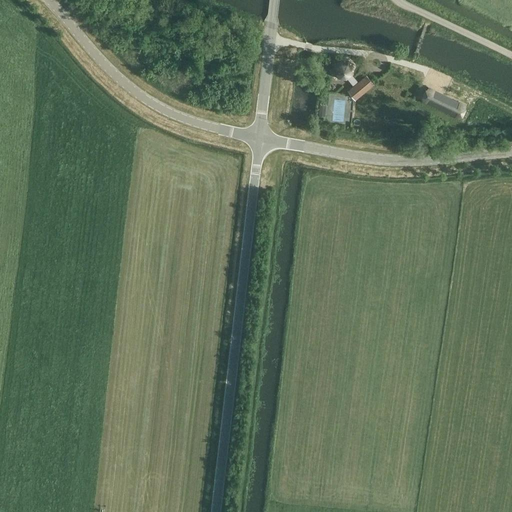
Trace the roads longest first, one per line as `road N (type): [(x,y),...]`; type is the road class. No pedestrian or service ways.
road 1 (unclassified): [(217,511),(258,139)]
road 2 (tertiary): [(51,0),(152,104),(258,139)]
road 3 (tertiary): [(511,151),(373,158),(258,139)]
road 4 (unclassified): [(258,139),(274,0)]
road 5 (unclassified): [(397,0),(511,55)]
